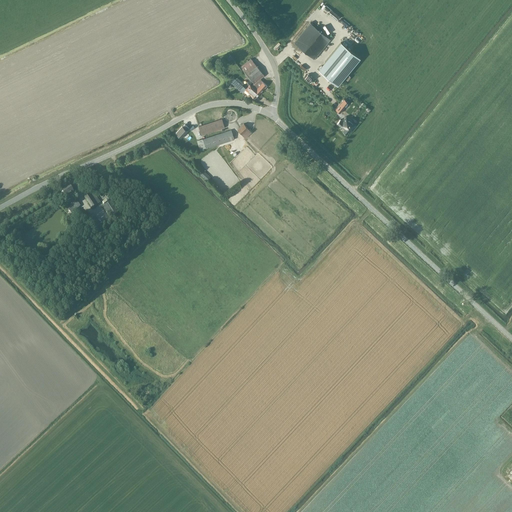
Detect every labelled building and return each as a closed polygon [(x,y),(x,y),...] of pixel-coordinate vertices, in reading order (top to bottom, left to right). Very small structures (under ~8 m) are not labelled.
[(314,58),(331,38),(311,22),(294,42),(314,58)] [(360,58),(341,42),(318,69),(338,85),(360,58)] [(241,66),(254,83),(260,78),(264,75),(251,58),(241,66)] [(263,82),(260,78),(254,83),(252,86),(255,89),(256,89),(260,93),(267,85),(263,82)] [(249,85),(246,88),(236,79),(232,83),(242,92),(245,89),(247,91),(255,98),(260,93),(256,89),(255,89),(252,86),(250,84),(249,85)] [(322,90),(320,92),(327,98),(329,95),(322,90)] [(348,103),(344,99),(335,109),(340,113),(348,103)] [(347,134),(349,131),(350,132),(355,126),(350,122),(352,121),(346,116),(342,121),(340,120),(340,119),(337,124),(344,129),(343,131),(346,134),(347,134)] [(202,136),(225,128),(222,119),(199,127),(202,136)] [(246,138),(252,133),(244,124),(238,130),(246,138)] [(187,131),(189,128),(185,125),(183,127),(182,126),(176,133),(182,138),(188,132),(187,131)] [(207,149),(235,140),(231,130),(203,140),(207,149)] [(206,148),(203,139),(197,141),(200,150),(206,148)] [(199,174),(207,181),(210,177),(203,170),(199,174)] [(73,196),(77,193),(73,189),(72,190),(69,186),(61,191),(66,198),(72,194),(73,196)] [(93,208),(101,203),(93,192),(85,197),(93,208)] [(72,214),(80,206),(77,200),(67,206),(72,214)] [(117,228),(126,222),(112,201),(103,207),(117,228)] [(95,232),(102,228),(93,214),(86,219),(95,232)] [(113,236),(108,231),(103,235),(106,239),(102,242),(104,244),(113,236)]
